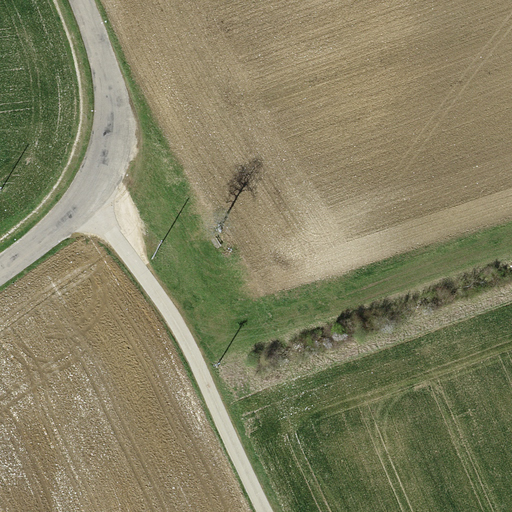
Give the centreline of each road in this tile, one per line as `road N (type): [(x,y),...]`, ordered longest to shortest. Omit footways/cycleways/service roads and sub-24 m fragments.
road 1 (track): [(265,511),(187,341),(84,202)]
road 2 (tertiary): [(0,268),(84,202),(107,170),(109,96),(77,0)]
